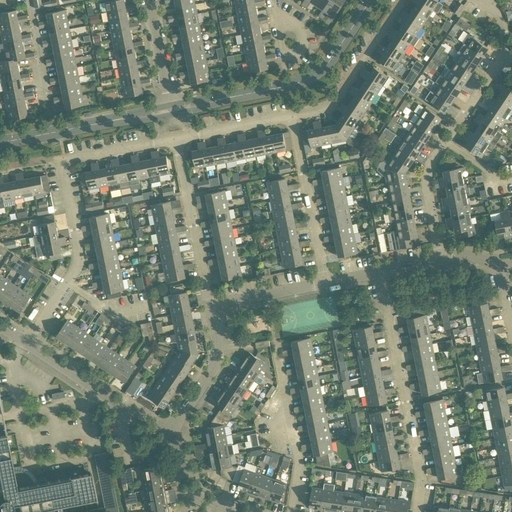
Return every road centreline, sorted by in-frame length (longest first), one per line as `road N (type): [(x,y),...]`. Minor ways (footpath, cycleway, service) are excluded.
road 1 (residential): [(30,343),(79,265),(58,160),(176,137)]
road 2 (residential): [(437,244),(430,166),(504,55),(501,18),(474,0)]
road 3 (residential): [(418,511),(417,457),(381,284)]
road 4 (tertiary): [(171,108),(0,142)]
road 5 (residential): [(293,511),(299,491),(274,342)]
road 6 (residential): [(291,115),(327,106),(401,0)]
road 7 (residential): [(208,300),(176,137)]
road 8 (residential): [(167,436),(30,343)]
road 9 (residential): [(322,268),(291,115)]
road 10 (residential): [(209,306),(217,360),(167,436)]
road 11 (tertiary): [(291,83),(171,108)]
